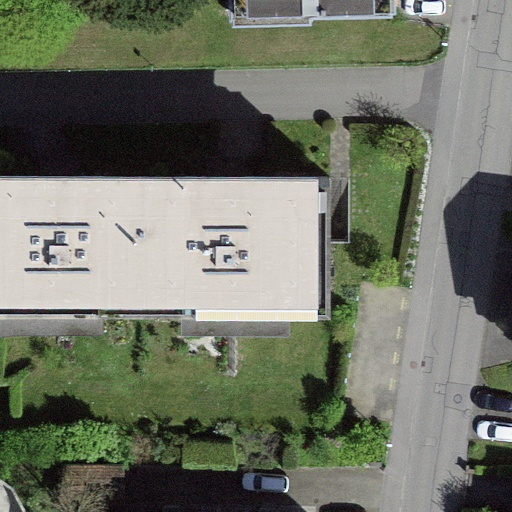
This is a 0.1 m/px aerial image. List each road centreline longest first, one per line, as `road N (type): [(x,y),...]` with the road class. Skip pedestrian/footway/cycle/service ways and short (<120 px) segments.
road 1 (residential): [(0,108),(482,102)]
road 2 (residential): [(432,511),(482,102)]
